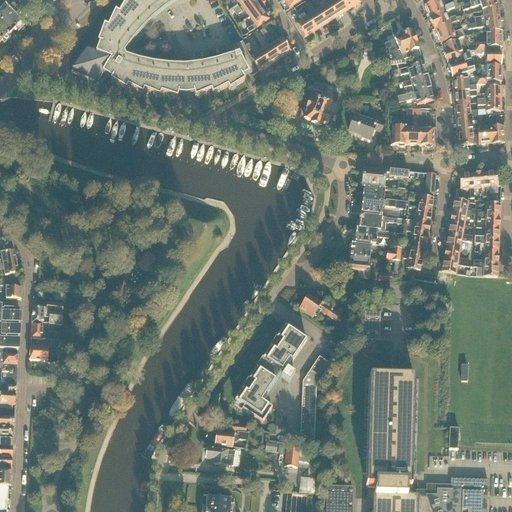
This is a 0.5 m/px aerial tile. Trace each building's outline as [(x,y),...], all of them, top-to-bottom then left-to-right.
[(97,44),(99,45),(101,45),(99,49),(98,52),(97,54),(96,54),(86,50),(75,68),(71,74),(97,84),(103,75),(111,80),(110,82),(125,91),(127,88),(142,96),(144,92),(159,98),(161,94),(177,100),(178,93),(180,94),(182,94),(184,94),(186,94),(189,94),(191,93),(193,93),(195,99),(210,92),(212,96),(227,88),(229,92),(244,82),(242,78),(248,75),(250,79),(258,73),(242,43),(230,48),(234,57),(216,63),(201,66),(187,68),(182,68),(168,68),(153,66),(139,63),(125,58),(124,54),(132,42),(142,31),(152,21),(163,12),(180,0),(184,0),(186,2),(188,0),(132,0),(130,3),(127,1),(118,16),(115,14),(108,29),(104,27),(97,44)] [(252,0),(242,8),(249,18),(260,10),(253,0),(252,0)] [(283,0),(289,9),(302,1),(301,0),(283,0)] [(339,0),(335,0),(328,5),(337,19),(347,12),(339,0)] [(356,0),(339,0),(347,12),(359,4),(356,0)] [(435,0),(436,2),(424,7),(429,20),(445,13),(455,9),(453,4),(444,8),(445,10),(443,10),(439,1),(442,0),(441,0),(435,0)] [(463,13),(472,10),(480,7),(482,12),(497,9),(497,8),(497,5),(495,3),(494,0),(483,0),(470,4),(461,7),(463,13)] [(337,19),(328,5),(317,12),(326,25),(337,19)] [(0,21),(12,34),(16,31),(18,33),(25,26),(17,19),(21,15),(12,6),(8,11),(5,7),(0,11),(0,21)] [(474,20),(474,21),(475,25),(499,21),(498,16),(499,13),(497,11),(497,9),(482,12),(483,18),(480,19),(474,20)] [(257,29),(268,20),(260,10),(249,18),(257,29)] [(326,25),(317,12),(306,19),(315,32),(326,25)] [(445,13),(429,20),(434,32),(451,25),(457,23),(461,21),(459,17),(455,19),(455,18),(450,20),(450,22),(449,22),(445,13)] [(301,22),(295,26),(304,39),(315,32),(306,19),(301,22)] [(4,44),(10,38),(9,37),(12,34),(0,21),(0,40),(2,43),(4,44)] [(499,21),(475,25),(476,30),(484,29),(485,34),(486,34),(501,33),(501,31),(502,29),(500,27),(499,21)] [(437,37),(441,46),(456,39),(457,41),(464,38),(461,31),(454,34),(451,25),(434,32),(433,33),(434,37),(437,37)] [(410,53),(418,50),(411,33),(410,33),(409,32),(405,34),(405,35),(394,40),(402,60),(400,60),(397,52),(388,55),(389,67),(404,66),(404,62),(412,58),(410,53)] [(475,53),(487,53),(487,50),(501,50),(501,41),(502,38),(501,36),(501,33),(486,34),(486,45),(475,45),(475,53)] [(271,46),(280,60),(291,53),(282,39),(271,46)] [(457,42),(441,47),(443,55),(447,64),(457,61),(457,64),(464,62),(471,60),(468,52),(466,53),(467,55),(463,56),(457,42)] [(269,67),(280,60),(271,46),(260,52),(269,67)] [(364,49),(363,58),(370,59),(372,50),(364,49)] [(260,52),(253,56),(253,54),(249,57),(258,73),(258,74),(269,67),(260,52)] [(486,67),(501,67),(501,54),(487,54),(487,53),(475,53),(469,53),(470,57),(476,57),(483,57),(483,59),(486,59),(486,67)] [(464,62),(457,64),(448,67),(448,68),(447,69),(449,74),(450,74),(452,79),(467,75),(475,72),(474,68),(466,70),(464,62)] [(427,77),(424,65),(399,72),(400,77),(408,75),(410,82),(427,78),(427,77)] [(501,75),(502,72),(501,71),(501,68),(486,67),(486,79),(476,79),(476,87),(487,87),(487,84),(501,84),(501,75)] [(430,90),(427,78),(410,82),(402,84),(403,89),(411,87),(413,94),(430,90)] [(453,89),(454,95),(476,93),(476,87),(468,87),(468,81),(452,81),(453,84),(452,86),(453,89)] [(321,127),(322,124),(327,126),(329,125),(330,119),(330,118),(328,117),(332,105),(326,102),(327,99),(322,97),(325,90),(315,87),(303,120),(311,123),(311,124),(321,127)] [(477,96),(477,101),(501,101),(501,96),(502,95),(502,92),(501,92),(501,89),(485,89),(485,96),(477,96)] [(416,107),(433,102),(430,90),(413,94),(389,100),(391,107),(414,101),(416,107)] [(455,105),(455,107),(470,106),(469,98),(476,98),(476,93),(454,95),(454,100),(453,102),(455,105)] [(477,101),(477,105),(477,107),(485,108),(485,114),(500,113),(501,111),(502,110),(502,108),(501,107),(501,101),(477,101)] [(477,112),(470,113),(470,106),(455,107),(455,110),(454,111),(455,114),(456,120),(477,118),(477,113),(477,112)] [(406,147),(419,147),(420,129),(412,129),(412,111),(407,111),(406,129),(406,147)] [(432,148),(433,148),(434,129),(426,129),(426,113),(420,113),(420,129),(419,147),(425,148),(426,149),(431,150),(432,148)] [(371,125),(354,119),(347,136),(370,144),(374,132),(381,134),(385,122),(373,118),(371,125)] [(406,147),(406,129),(398,129),(397,124),(397,119),(390,118),(390,125),(392,125),(392,133),(388,133),(387,147),(397,147),(399,149),(403,149),(405,147),(406,147)] [(457,130),(457,132),(472,131),(471,123),(478,122),(477,118),(456,120),(456,126),(455,128),(457,130)] [(502,145),(504,145),(503,128),(496,128),(495,118),(489,118),(489,121),(491,146),(496,146),(500,146),(502,145)] [(491,145),(491,146),(489,121),(483,121),(484,128),(486,127),(486,129),(477,130),(477,137),(478,146),(480,146),(483,147),(486,146),(491,145)] [(477,137),(472,137),(472,131),(457,132),(457,134),(456,136),(457,138),(458,148),(460,148),(463,149),(465,147),(478,146),(477,137)] [(414,175),(408,174),(387,172),(387,176),(363,173),(363,180),(361,180),(360,185),(362,186),(362,187),(384,190),(385,182),(393,183),(393,180),(408,181),(410,181),(410,179),(413,179),(414,175)] [(489,189),(497,188),(496,174),(483,175),(486,199),(489,199),(489,189)] [(481,190),(482,199),(486,199),(483,175),(472,176),(473,190),(481,190)] [(425,196),(433,197),(435,177),(426,176),(425,196)] [(459,177),(461,191),(469,191),(470,200),(474,200),(473,190),(472,176),(459,177)] [(386,201),(385,200),(385,202),(383,202),(383,199),(384,192),(363,190),(362,200),(363,200),(363,203),(406,207),(407,207),(407,203),(394,202),(386,201)] [(431,213),(433,201),(419,198),(417,210),(431,213)] [(468,204),(454,202),(452,214),(473,217),(474,212),(471,211),(470,213),(467,212),(468,204)] [(361,215),(382,218),(383,207),(385,207),(385,208),(395,209),(395,211),(405,212),(406,207),(363,203),(363,207),(362,207),(361,215)] [(499,219),(500,206),(486,206),(485,214),(480,214),(481,211),(477,211),(477,217),(499,219)] [(429,225),(431,213),(417,210),(414,222),(429,225)] [(473,217),(452,214),(450,226),(464,228),(466,220),(469,220),(469,223),(472,223),(473,217)] [(406,226),(406,222),(360,217),(360,223),(359,223),(357,225),(357,228),(359,230),(359,231),(380,233),(384,234),(385,225),(387,225),(388,224),(397,225),(406,226)] [(476,223),(480,223),(480,221),(485,221),(484,230),(499,231),(499,219),(477,217),(476,223)] [(414,222),(413,230),(412,234),(427,237),(430,225),(429,225),(414,222)] [(463,236),(464,228),(450,226),(448,238),(471,241),(472,238),(463,236)] [(499,231),(484,230),(484,238),(474,238),(474,242),(498,243),(499,231)] [(389,235),(388,235),(356,231),(356,236),(355,236),(353,238),(353,242),(354,244),(355,244),(355,245),(376,247),(377,236),(379,236),(379,238),(388,239),(389,239),(389,235)] [(425,249),(427,237),(412,234),(410,246),(425,249)] [(471,241),(448,238),(446,250),(460,252),(462,244),(471,245),(471,241)] [(474,245),(482,245),(484,246),(483,254),(498,255),(498,243),(474,242),(474,245)] [(371,248),(351,246),(350,251),(346,250),(346,256),(350,256),(350,259),(369,261),(371,248)] [(403,257),(422,260),(425,249),(410,246),(408,254),(404,253),(403,257)] [(389,263),(400,264),(401,250),(392,249),(391,253),(387,253),(386,262),(389,263)] [(459,260),(460,252),(446,250),(444,261),(467,266),(468,262),(459,260)] [(14,253),(0,255),(2,262),(0,262),(0,266),(16,264),(14,253)] [(498,255),(483,254),(483,263),(473,262),(473,265),(497,267),(498,255)] [(145,255),(138,266),(138,269),(144,273),(147,272),(154,262),(154,258),(149,255),(145,255)] [(406,270),(420,272),(422,260),(403,257),(402,263),(405,263),(406,261),(407,262),(406,270)] [(350,259),(348,272),(357,273),(357,280),(369,281),(370,268),(369,268),(369,261),(350,259)] [(444,261),(441,273),(456,276),(457,267),(466,269),(467,266),(444,261)] [(18,275),(16,264),(0,266),(0,272),(4,272),(5,278),(18,275)] [(394,264),(393,274),(399,275),(401,264),(394,264)] [(482,278),(497,279),(497,267),(473,265),(473,269),(483,270),(482,278)] [(376,284),(389,284),(389,275),(376,275),(376,284)] [(413,282),(437,286),(437,281),(414,277),(413,282)] [(21,302),(21,290),(5,289),(6,301),(21,302)] [(299,310),(313,319),(314,317),(317,317),(321,313),(336,323),(336,321),(339,323),(342,319),(339,317),(322,305),(321,306),(308,297),(299,310)] [(47,304),(46,310),(44,309),(33,308),(32,325),(42,325),(43,325),(44,319),(46,319),(46,315),(49,315),(49,325),(62,327),(63,306),(47,304)] [(18,351),(19,342),(17,342),(18,338),(19,338),(19,328),(18,328),(18,325),(20,325),(20,315),(19,315),(19,311),(1,310),(1,309),(0,308),(0,354),(6,355),(7,350),(18,351)] [(364,314),(363,342),(379,342),(380,314),(364,314)] [(49,325),(43,325),(42,325),(32,325),(31,340),(42,341),(42,340),(48,340),(58,340),(58,337),(58,334),(48,334),(49,325)] [(285,327),(277,339),(279,341),(273,350),(289,361),(289,362),(292,364),(307,342),(285,327)] [(431,343),(432,334),(422,334),(422,343),(431,343)] [(263,360),(265,362),(259,371),(275,382),(289,362),(289,361),(273,350),(271,348),(263,360)] [(49,351),(30,350),(29,362),(47,363),(47,364),(57,365),(58,358),(60,358),(60,351),(56,351),(56,352),(52,351),(51,358),(48,358),(49,351)] [(0,365),(17,366),(18,356),(4,356),(4,355),(0,354),(0,365)] [(326,373),(330,366),(319,359),(314,365),(326,373)] [(16,387),(17,366),(0,365),(0,371),(1,372),(0,381),(1,381),(1,387),(0,395),(0,394),(0,428),(14,428),(14,419),(0,418),(0,405),(15,407),(16,387)] [(321,380),(326,373),(314,365),(310,372),(321,380)] [(249,381),(251,383),(245,392),(261,403),(275,382),(259,371),(257,369),(249,381)] [(281,379),(289,384),(295,376),(286,370),(281,379)] [(316,388),(321,380),(310,372),(302,384),(316,388)] [(415,511),(416,499),(414,499),(414,498),(438,499),(438,493),(450,494),(449,511),(486,511),(487,481),(451,480),(451,487),(426,486),(426,492),(408,492),(408,490),(409,490),(410,472),(413,380),(371,379),(367,489),(375,489),(375,498),(374,498),(373,511),(415,511)] [(315,398),(316,388),(302,384),(301,397),(315,398)] [(262,425),(272,410),(261,403),(245,392),(243,390),(235,402),(244,408),(242,411),(262,425)] [(315,406),(315,398),(301,397),(301,405),(315,406)] [(315,414),(315,406),(301,405),(301,413),(315,414)] [(314,422),(315,414),(301,413),(300,421),(314,422)] [(314,430),(314,422),(300,421),(300,429),(314,430)] [(246,434),(246,427),(229,425),(228,433),(235,434),(236,433),(246,434)] [(0,438),(12,439),(13,439),(14,428),(0,428),(0,438)] [(314,438),(314,430),(300,429),(300,437),(314,438)] [(449,431),(449,451),(458,452),(458,431),(449,431)] [(248,442),(248,435),(239,434),(239,437),(216,434),(214,447),(233,449),(233,444),(235,444),(238,442),(238,441),(248,442)] [(313,446),(314,438),(300,437),(299,445),(313,446)] [(12,439),(0,438),(0,444),(8,445),(8,449),(12,450),(12,439)] [(0,444),(0,459),(12,460),(13,450),(12,450),(8,449),(8,445),(0,444)] [(276,454),(277,446),(268,444),(267,453),(276,454)] [(306,470),(308,452),(299,451),(300,450),(286,449),(284,468),(297,470),(297,469),(306,470)] [(227,452),(207,450),(206,460),(214,461),(213,466),(225,467),(239,469),(240,453),(227,452)] [(0,470),(11,471),(12,460),(0,459),(0,470)] [(0,471),(0,488),(11,489),(11,472),(0,471)] [(0,501),(10,502),(11,489),(0,488),(0,501)] [(348,511),(349,488),(326,488),(325,511),(348,511)] [(216,499),(207,498),(206,508),(202,508),(201,511),(232,511),(232,507),(230,506),(231,500),(222,499),(220,498),(217,497),(216,499)] [(0,511),(9,511),(10,502),(0,501),(0,511)]
